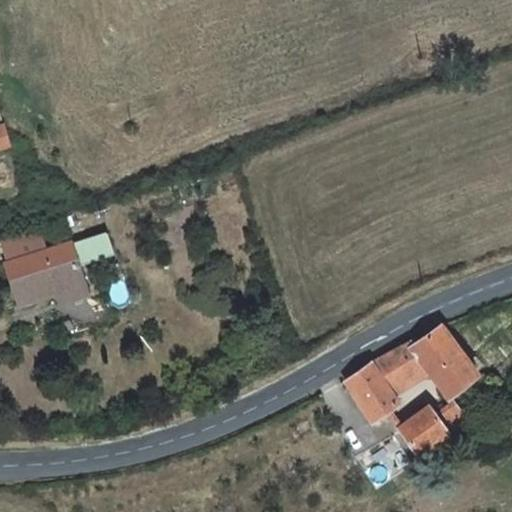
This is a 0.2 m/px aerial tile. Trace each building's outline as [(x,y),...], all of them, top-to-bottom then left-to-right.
[(0,125),(0,148),(10,145),(3,125),(0,125)] [(0,201),(23,198),(15,149),(0,151),(0,201)] [(9,243),(15,267),(49,259),(43,234),(9,243)] [(24,309),(54,302),(85,293),(75,253),(49,259),(15,267),(24,309)] [(89,309),(85,293),(54,302),(56,316),(89,309)] [(369,366),(342,385),(370,424),(387,414),(404,402),(390,384),(430,363),(452,394),(480,375),(447,328),(444,328),(417,343),(415,340),(394,353),(369,366)] [(432,405),(398,429),(417,452),(468,417),(456,401),(436,412),(432,405)]
